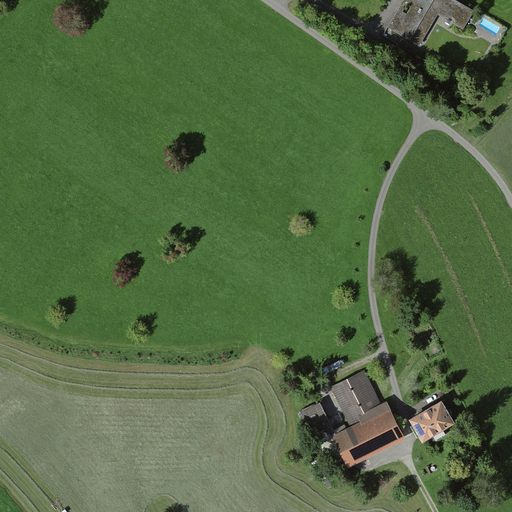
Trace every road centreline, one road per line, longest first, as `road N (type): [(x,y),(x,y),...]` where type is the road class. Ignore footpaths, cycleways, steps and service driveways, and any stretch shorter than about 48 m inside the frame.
road 1 (track): [(435,511),(405,456),(411,437),(371,288),(376,214),(393,167),(426,115)]
road 2 (residential): [(511,202),(464,142),(269,0)]
